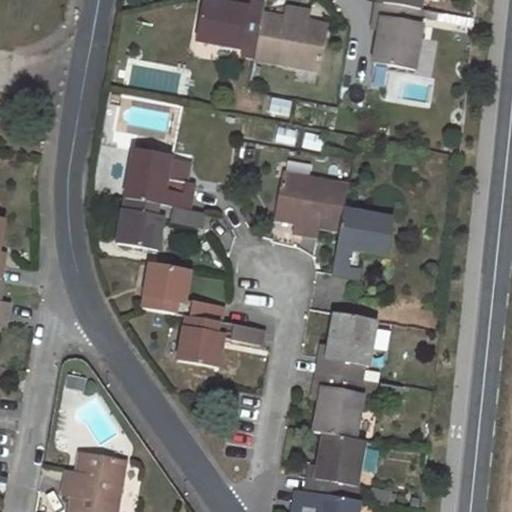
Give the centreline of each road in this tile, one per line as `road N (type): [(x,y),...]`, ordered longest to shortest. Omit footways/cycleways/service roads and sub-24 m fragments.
road 1 (secondary): [(470,511),(511,112)]
road 2 (residential): [(99,0),(68,199),(87,310)]
road 3 (residential): [(238,511),(262,480),(291,309),(272,277)]
road 4 (residential): [(87,310),(234,511)]
road 5 (residential): [(87,310),(55,329),(21,511)]
